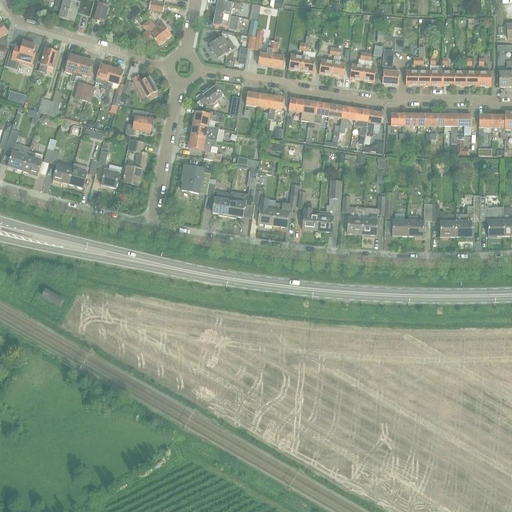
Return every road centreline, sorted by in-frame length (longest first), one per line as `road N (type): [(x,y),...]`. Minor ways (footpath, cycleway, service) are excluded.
road 1 (residential): [(511,262),(371,261),(149,230)]
road 2 (primary): [(511,294),(346,292),(192,271)]
road 3 (residential): [(511,105),(374,100),(198,69)]
road 4 (primary): [(192,271),(0,221)]
road 5 (primary): [(0,237),(192,271)]
road 6 (residential): [(165,65),(16,21),(1,0)]
road 7 (residential): [(149,230),(0,190)]
road 8 (residential): [(149,230),(178,85)]
